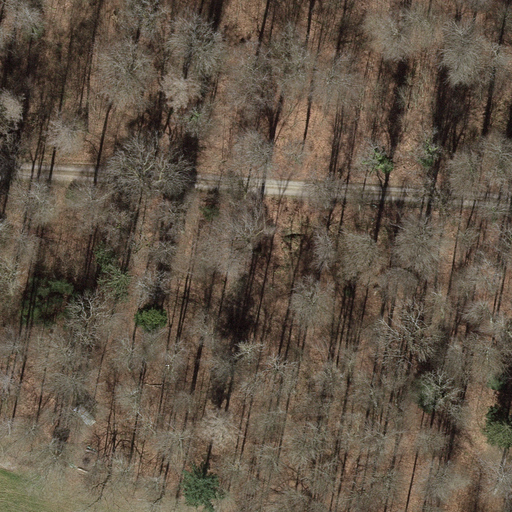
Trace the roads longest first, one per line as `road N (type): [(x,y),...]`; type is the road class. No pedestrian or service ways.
road 1 (track): [(0,221),(317,336),(454,433),(511,493)]
road 2 (track): [(511,206),(0,169)]
